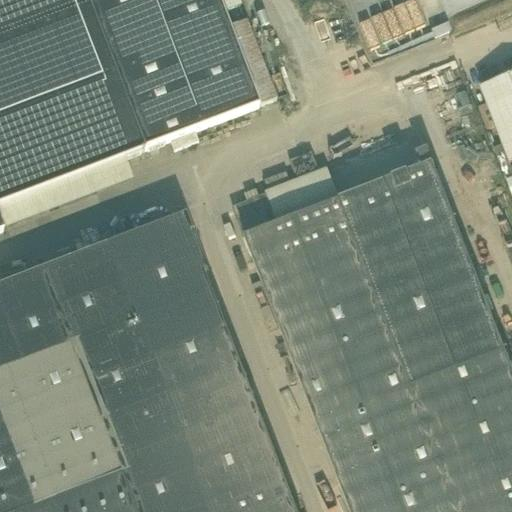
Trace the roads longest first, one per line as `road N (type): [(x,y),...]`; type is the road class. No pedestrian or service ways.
road 1 (unknown): [(511,331),(406,83)]
road 2 (unknown): [(331,112),(193,195)]
road 3 (unknown): [(277,0),(331,112)]
